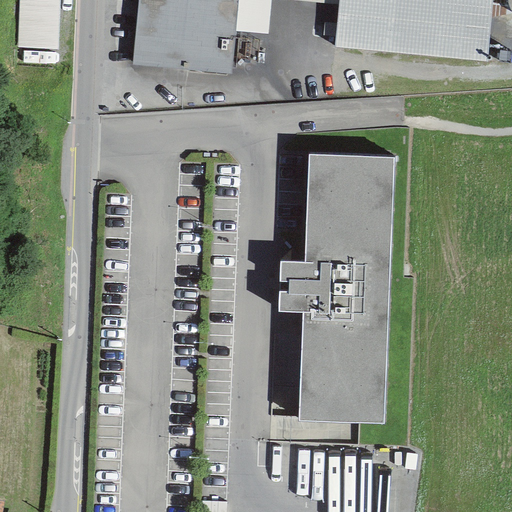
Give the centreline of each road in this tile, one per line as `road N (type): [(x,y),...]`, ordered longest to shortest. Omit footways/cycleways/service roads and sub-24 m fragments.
road 1 (residential): [(86,0),(64,511)]
road 2 (unknown): [(153,137),(139,511)]
